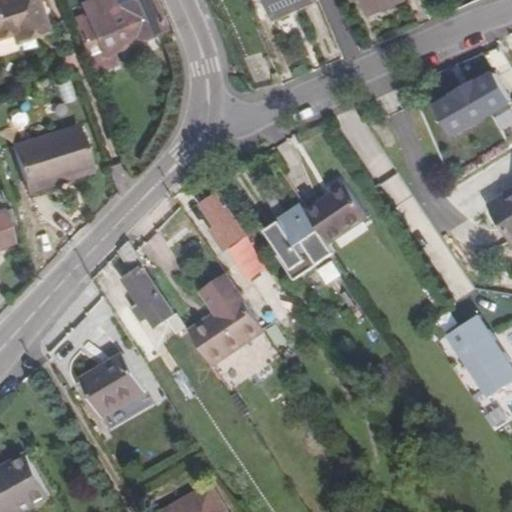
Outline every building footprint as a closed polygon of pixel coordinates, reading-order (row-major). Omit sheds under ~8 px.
[(16,41),(32,36),(49,30),(42,9),(38,10),(37,4),(41,2),(39,0),(0,0),(0,34),(13,31),(16,41)] [(169,31),(162,12),(157,14),(151,0),(131,0),(120,5),(118,0),(101,0),(103,6),(88,12),(73,18),(94,73),(122,63),(118,52),(169,31)] [(101,0),(90,0),(84,2),(88,12),(103,6),(101,0)] [(295,9),(291,0),(267,0),(274,18),(295,9)] [(291,0),(295,9),(318,0),(291,0)] [(362,0),(369,15),(406,0),(362,0)] [(508,143),(511,141),(511,92),(499,70),(436,105),(457,142),(496,120),(508,143)] [(53,185),(94,173),(79,127),(16,147),(32,200),(56,193),(53,185)] [(282,151),(295,175),(306,169),(294,145),(282,151)] [(53,185),(56,193),(96,179),(94,173),(53,185)] [(341,197),(338,199),(359,229),(376,218),(350,182),(336,191),(341,197)] [(511,194),(494,206),(511,233),(511,194)] [(222,197),(206,208),(219,227),(214,231),(230,254),(251,240),(222,197)] [(359,229),(338,199),(330,205),(329,203),(312,215),(335,248),(359,229)] [(287,227),(310,212),(307,206),(284,221),(286,225),(287,227)] [(511,233),(494,206),(489,210),(511,245),(511,233)] [(0,245),(13,241),(4,212),(0,212),(0,245)] [(335,248),(312,215),(310,212),(287,227),(286,225),(271,234),(286,258),(283,260),(300,284),(341,257),(335,248)] [(170,321),(177,316),(146,270),(149,268),(133,244),(123,253),(137,275),(128,280),(145,306),(153,318),(159,328),(170,321)] [(321,270),(330,286),(345,278),(336,262),(321,270)] [(212,321),(234,353),(266,331),(230,278),(217,287),(226,293),(216,300),(206,295),(220,315),(212,321)] [(217,287),(206,295),(216,300),(226,293),(217,287)] [(153,318),(145,306),(138,310),(146,323),(153,318)] [(177,316),(170,321),(179,335),(189,328),(180,315),(177,316)] [(471,328),(511,390),(511,388),(511,359),(484,319),(471,328)] [(234,353),(212,321),(193,334),(215,367),(234,353)] [(511,390),(471,328),(453,340),(494,400),(511,390)] [(126,345),(83,371),(102,407),(147,381),(126,345)] [(0,507),(2,511),(8,511),(50,490),(29,451),(0,466),(0,507)] [(225,511),(213,489),(170,511),(225,511)]
